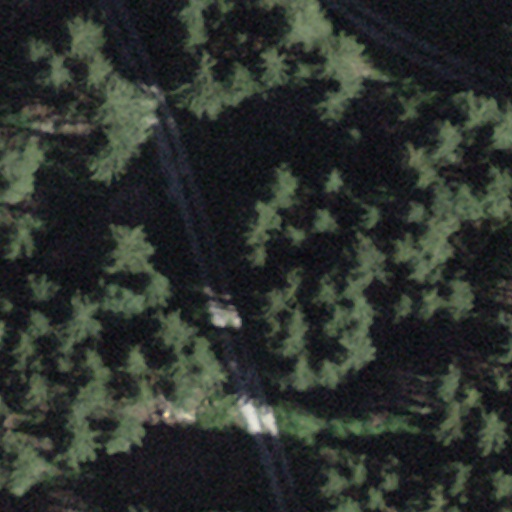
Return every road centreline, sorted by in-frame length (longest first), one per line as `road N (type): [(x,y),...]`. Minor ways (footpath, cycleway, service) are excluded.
road 1 (track): [(285,511),(111,0)]
road 2 (track): [(340,0),(381,32),(511,99)]
